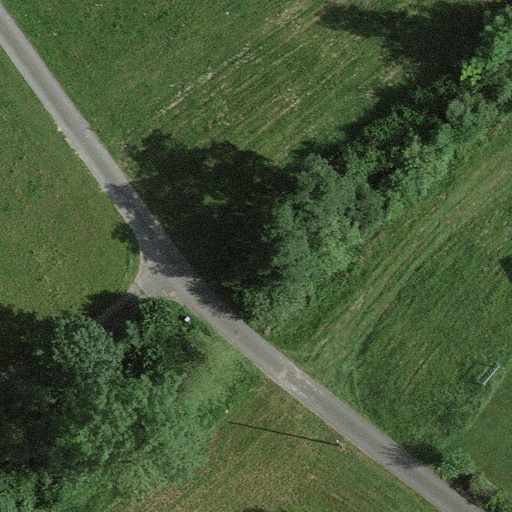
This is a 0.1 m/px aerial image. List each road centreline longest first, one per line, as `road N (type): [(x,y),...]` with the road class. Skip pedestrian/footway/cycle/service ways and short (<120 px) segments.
road 1 (track): [(460,511),(244,337),(176,271)]
road 2 (track): [(176,271),(0,29)]
road 3 (track): [(176,271),(98,338),(0,388)]
